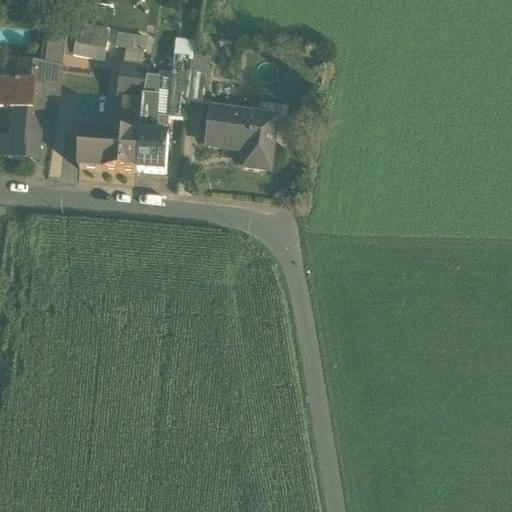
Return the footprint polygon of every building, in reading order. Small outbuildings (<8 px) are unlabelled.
[(49,55),(65,56),(69,25),(48,23),(42,67),(47,68),(49,55)] [(74,57),(105,63),(110,32),(79,26),(74,57)] [(117,49),(146,54),(148,41),(119,37),(117,49)] [(48,68),(63,70),(65,56),(49,55),(47,68),(48,68)] [(173,76),(191,77),(191,76),(193,59),(175,57),(173,76)] [(0,108),(14,111),(11,141),(9,160),(32,163),(38,113),(43,114),(45,98),(48,68),(47,68),(42,67),(19,65),(17,84),(0,81),(0,108)] [(45,98),(59,99),(63,70),(48,68),(45,98)] [(124,99),(144,100),(147,81),(148,80),(136,78),(138,71),(123,68),(118,100),(124,100),(124,99)] [(149,73),(138,71),(136,78),(148,80),(149,73)] [(170,115),(185,116),(187,104),(191,77),(173,76),(171,95),(170,115)] [(188,103),(203,105),(206,78),(192,76),(188,103)] [(147,81),(144,100),(157,101),(158,94),(159,82),(147,81)] [(159,101),(157,120),(168,121),(170,122),(170,115),(171,95),(158,94),(157,101),(159,101)] [(122,128),(141,129),(144,100),(124,99),(124,100),(122,128)] [(159,101),(157,101),(144,100),(141,129),(141,138),(138,174),(166,177),(168,141),(167,141),(155,141),(157,120),(159,101)] [(244,170),(270,174),(277,120),(213,112),(208,150),(234,153),(234,151),(246,153),(244,170)] [(38,164),(43,114),(38,113),(32,163),(38,164)] [(167,141),(168,121),(157,120),(155,141),(167,141)] [(102,173),(105,137),(81,135),(78,171),(102,173)] [(138,176),(138,174),(141,138),(127,138),(105,137),(102,173),(138,176)] [(0,159),(9,160),(11,141),(0,139),(0,159)]
